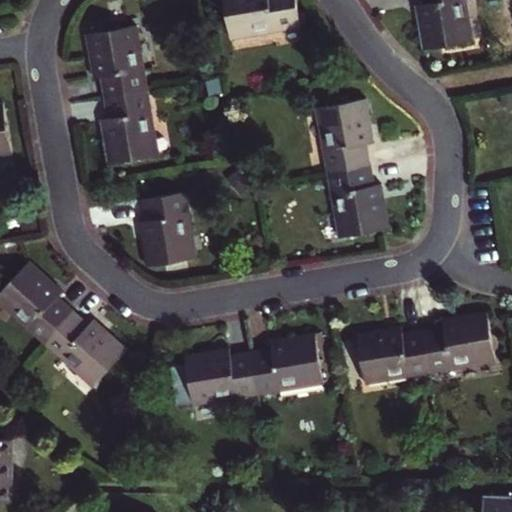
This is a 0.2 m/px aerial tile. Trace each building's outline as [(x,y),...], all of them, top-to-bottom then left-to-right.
[(225,0),(231,35),(275,27),(275,31),(301,27),(296,0),(225,0)] [(422,0),(423,3),(419,3),(423,21),(420,22),(425,47),(472,39),(464,0),(422,0)] [(102,76),(106,96),(150,89),(146,68),(142,68),(134,25),(87,33),(91,59),(95,59),(98,77),(102,76)] [(105,136),(109,163),(157,154),(150,111),(154,110),(150,89),(106,96),(109,116),(105,117),(109,136),(105,136)] [(325,149),(328,172),(372,164),(368,143),(372,142),(368,123),(372,123),(368,97),(320,105),(328,149),(325,149)] [(0,151),(12,149),(4,103),(0,103),(0,151)] [(336,192),(343,235),(390,228),(386,202),(382,202),(379,183),(375,184),(372,164),(328,172),(332,192),(336,192)] [(143,238),(148,264),(194,256),(186,213),(190,212),(186,191),(144,198),(147,220),(143,220),(146,238),(143,238)] [(45,341),(74,309),(59,294),(62,291),(49,279),(51,276),(31,259),(0,291),(0,296),(31,324),(28,326),(45,341)] [(89,323),(74,309),(45,341),(61,356),(64,354),(94,383),(128,348),(108,330),(106,332),(92,320),(89,323)] [(445,325),(424,329),(432,371),(453,368),(453,365),(496,357),(487,309),(462,314),(462,318),(445,321),(445,325)] [(384,328),(358,332),(365,380),(410,371),(410,375),(432,371),(424,329),(403,333),(403,328),(384,331),(384,328)] [(274,347),(253,351),(259,393),(282,389),(281,386),(323,379),(316,332),(291,336),(292,340),(273,343),(274,347)] [(238,396),(259,393),(253,351),(233,354),(232,349),(213,353),(213,349),(187,353),(188,362),(172,364),(177,402),(237,393),(238,396)] [(0,501),(11,502),(12,439),(0,438),(0,501)] [(511,511),(511,493),(469,493),(468,511),(511,511)]
